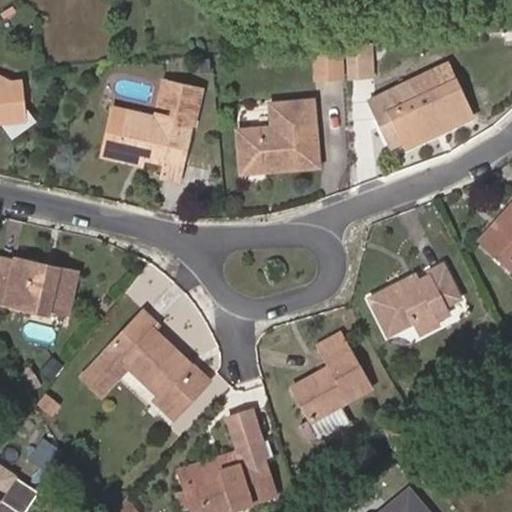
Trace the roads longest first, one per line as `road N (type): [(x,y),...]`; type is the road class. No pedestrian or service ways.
road 1 (residential): [(209,244),(209,272),(231,300),(254,308),(307,299),(332,276),(321,238)]
road 2 (residential): [(511,139),(376,199),(321,238)]
road 3 (residential): [(209,244),(0,196)]
